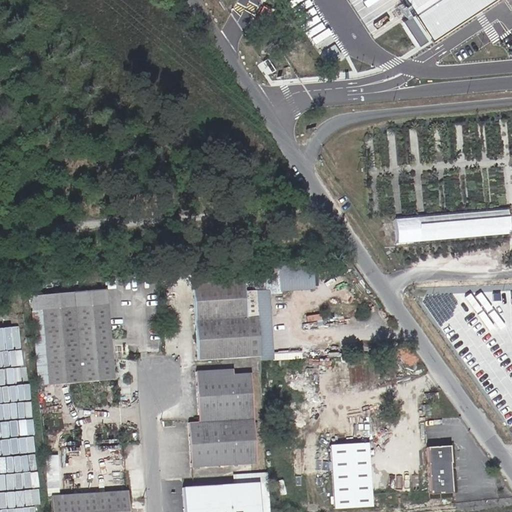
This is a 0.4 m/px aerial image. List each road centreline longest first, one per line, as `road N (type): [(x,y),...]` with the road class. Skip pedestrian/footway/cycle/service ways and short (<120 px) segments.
road 1 (unclassified): [(511,459),(263,107)]
road 2 (unknown): [(511,99),(354,121),(333,131),(306,168)]
road 3 (unclassified): [(155,511),(148,380)]
road 4 (unknown): [(386,280),(511,275)]
